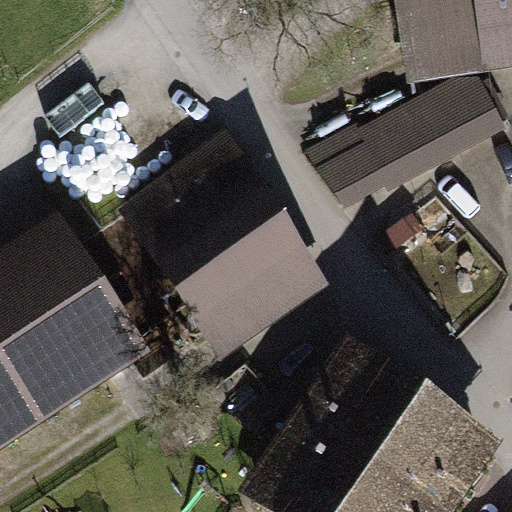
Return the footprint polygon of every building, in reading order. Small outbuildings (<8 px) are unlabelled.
[(478,0),(401,0),(413,79),(489,68),(478,0)] [(511,0),(478,0),(489,68),(511,64),(511,0)] [(191,82),(79,155),(107,198),(218,124),(191,82)] [(433,95),(317,155),(349,204),(497,125),(477,88),(433,95)] [(220,144),(114,216),(208,353),(314,280),(220,144)] [(0,442),(139,349),(56,225),(0,262),(0,442)] [(398,381),(349,347),(246,495),(270,511),(453,511),(497,450),(447,415),(398,381)]
